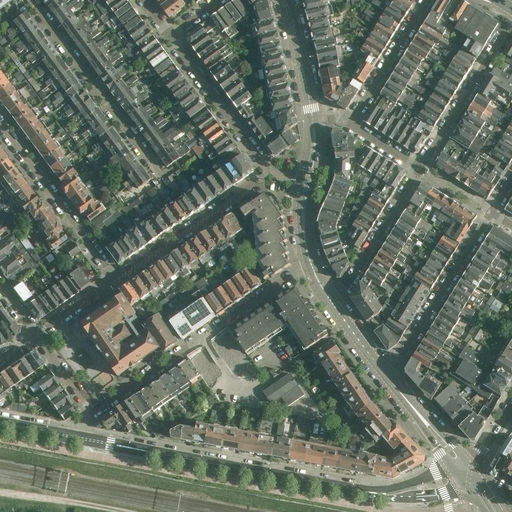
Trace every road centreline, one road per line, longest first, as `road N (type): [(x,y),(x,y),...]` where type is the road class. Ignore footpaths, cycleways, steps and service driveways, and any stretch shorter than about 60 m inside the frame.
road 1 (secondary): [(365,495),(83,440)]
road 2 (residential): [(312,264),(93,413)]
road 3 (residential): [(163,178),(32,0)]
road 4 (residential): [(389,376),(491,213)]
road 5 (residential): [(0,129),(115,282)]
road 6 (residential): [(115,282),(269,173)]
road 7 (residential): [(421,170),(511,23)]
road 8 (residential): [(269,173),(170,37)]
road 9 (residential): [(421,170),(335,303)]
road 10 (residential): [(352,123),(426,0)]
road 11 (tertiary): [(313,123),(283,0)]
